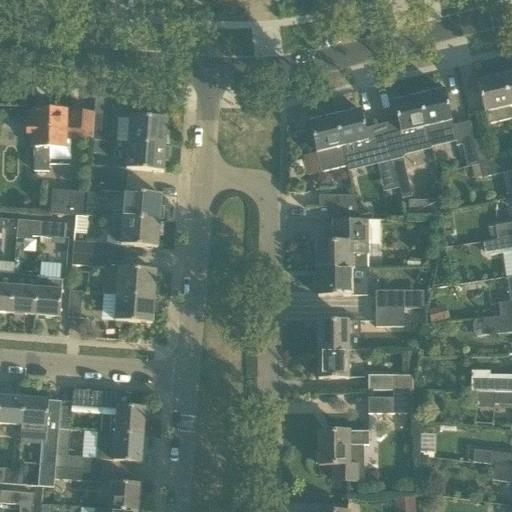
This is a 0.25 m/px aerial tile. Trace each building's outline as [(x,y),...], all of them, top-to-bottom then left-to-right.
[(511,75),(503,77),(510,108),(511,107),(511,75)] [(510,108),(503,77),(477,84),(485,114),(487,125),(511,119),(511,118),(509,108),(510,108)] [(419,97),(430,143),(454,137),(456,147),(462,145),(467,168),(471,167),(479,165),(474,141),(470,127),(453,130),(451,122),(452,122),(444,91),(419,97)] [(414,154),(412,147),(430,143),(419,97),(393,104),(401,134),(384,138),(390,162),(401,159),(405,156),(414,154)] [(361,111),(335,117),(342,148),(346,167),(348,172),(390,162),(384,138),(368,142),(361,111)] [(92,142),(92,141),(91,141),(93,114),(71,113),(70,123),(63,123),(63,113),(35,112),(27,112),(26,132),(34,132),(33,172),(48,173),(48,159),(70,160),(71,141),(92,142)] [(106,115),(93,114),(91,141),(92,141),(104,142),(106,115)] [(130,117),(128,144),(165,147),(167,123),(167,120),(130,117)] [(342,148),(335,117),(309,123),(321,173),(346,167),(342,148)] [(481,165),(490,163),(484,139),(474,141),(479,165),(481,165)] [(126,170),(128,170),(163,173),(163,171),(164,161),(168,162),(169,148),(165,148),(165,147),(128,144),(126,170)] [(490,163),(481,165),(483,177),(484,178),(511,171),(511,160),(511,158),(490,163)] [(402,200),(410,198),(401,159),(390,162),(396,185),(399,184),(402,200)] [(471,167),(473,179),(483,177),(481,165),(479,165),(471,167)] [(128,170),(126,170),(90,167),(89,179),(127,182),(128,170)] [(126,193),(127,182),(89,179),(88,192),(124,194),(124,193),(126,193)] [(50,215),(84,218),(85,218),(88,194),(52,191),(50,215)] [(162,196),(126,193),(124,193),(124,194),(122,220),(122,221),(160,223),(162,196)] [(342,209),(342,220),(360,220),(354,197),(319,197),(319,209),(342,209)] [(158,249),(160,223),(122,221),(122,220),(110,220),(109,245),(73,243),(72,254),(125,258),(126,247),(158,249)] [(317,243),(317,270),(350,270),(367,270),(367,256),(367,220),(360,220),(342,220),(332,220),(332,243),(317,243)] [(42,223),(17,221),(16,239),(32,240),(32,237),(40,238),(42,223)] [(42,223),(40,238),(51,239),(51,244),(65,246),(67,225),(42,223)] [(497,240),(497,241),(511,238),(511,224),(495,227),(497,240)] [(511,238),(497,241),(483,243),(484,250),(491,255),(500,253),(500,254),(511,252),(511,238)] [(102,295),(116,296),(154,298),(156,272),(125,270),(125,258),(72,254),(71,267),(104,269),(102,295)] [(34,316),(59,318),(63,271),(39,269),(38,277),(37,277),(34,316)] [(350,270),(317,270),(317,271),(316,271),(316,273),(317,273),(318,297),(350,297),(350,296),(367,296),(367,284),(350,285),(350,270)] [(0,313),(10,315),(13,274),(0,272),(0,313)] [(10,315),(34,316),(37,277),(14,275),(14,274),(13,274),(10,315)] [(70,292),(69,299),(68,319),(80,320),(82,293),(70,292)] [(403,309),(403,292),(375,292),(375,310),(403,309)] [(154,298),(116,296),(115,322),(152,325),(154,298)] [(511,302),(498,304),(499,318),(511,316),(511,302)] [(403,309),(375,310),(375,328),(403,328),(403,309)] [(511,333),(511,316),(499,318),(475,320),(472,325),(472,333),(476,337),(484,337),(484,336),(511,333)] [(316,350),(316,351),(348,351),(348,322),(348,321),(318,322),(318,350),(316,350)] [(348,351),(316,351),(316,352),(318,352),(318,380),(348,380),(348,351)] [(401,354),(401,362),(414,362),(414,354),(401,354)] [(511,376),(490,376),(490,393),(494,393),(511,393),(511,376)] [(368,377),(368,392),(412,392),(412,377),(368,377)] [(100,433),(143,437),(145,409),(130,408),(130,400),(129,396),(126,394),(81,391),(73,390),(72,403),(72,406),(80,406),(102,408),(100,433)] [(368,399),(368,415),(412,415),(412,392),(368,392),(368,393),(393,393),(393,399),(368,399)] [(511,393),(494,393),(494,405),(511,406),(511,393)] [(0,398),(0,425),(21,427),(23,400),(0,398)] [(23,400),(21,427),(20,443),(46,445),(47,429),(48,402),(23,400)] [(60,402),(59,422),(58,430),(70,431),(72,406),(72,403),(60,402)] [(103,462),(113,462),(141,464),(143,437),(100,433),(100,434),(98,460),(95,460),(80,459),(80,458),(67,457),(69,432),(70,432),(70,431),(58,430),(56,457),(55,468),(102,472),(103,462)] [(363,482),(363,446),(368,446),(368,433),(348,433),(318,433),(318,453),(319,453),(319,465),(318,465),(318,466),(333,466),(333,481),(332,481),(332,482),(357,482),(363,482)] [(494,467),(511,468),(511,455),(491,453),(489,466),(494,466),(494,467)] [(32,472),(31,487),(54,489),(54,480),(55,468),(56,457),(43,456),(42,473),(32,472)] [(511,468),(494,467),(492,481),(511,484),(511,468)] [(55,468),(54,480),(101,484),(102,472),(55,468)] [(111,483),(109,511),(125,511),(137,511),(139,485),(111,483)] [(0,498),(0,504),(20,506),(33,507),(34,495),(1,492),(0,498)]
